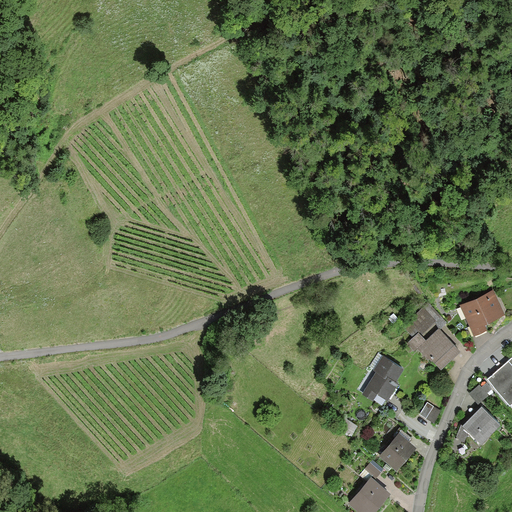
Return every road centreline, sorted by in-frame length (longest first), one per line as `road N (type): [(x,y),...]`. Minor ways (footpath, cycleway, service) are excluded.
road 1 (unclassified): [(511,269),(440,261),(350,267),(171,333),(0,355)]
road 2 (track): [(0,229),(75,126),(194,58)]
road 3 (residential): [(511,331),(466,372),(419,511)]
